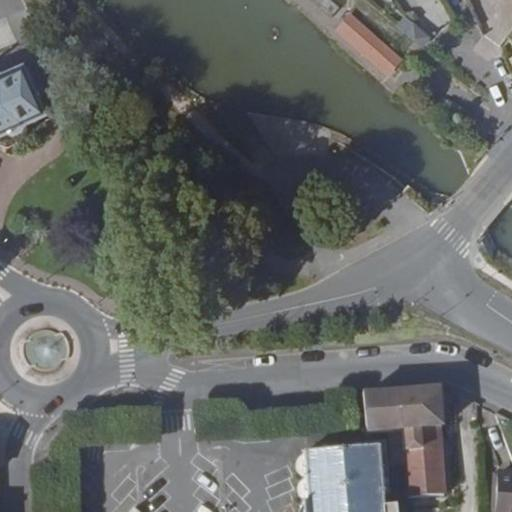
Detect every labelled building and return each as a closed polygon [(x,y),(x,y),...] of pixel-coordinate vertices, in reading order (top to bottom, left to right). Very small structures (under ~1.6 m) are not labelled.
[(331,0),(309,0),(332,19),(341,8),(331,0)] [(350,14),(337,30),(387,76),(401,60),(350,14)] [(414,23),(406,32),(422,46),(430,37),(414,23)] [(23,65),(0,75),(0,140),(9,144),(24,137),(27,128),(26,125),(46,116),(23,65)] [(54,369),(62,345),(34,335),(25,358),(54,369)] [(440,392),(362,394),(366,435),(389,433),(403,432),(405,466),(408,499),(445,496),(440,428),(443,428),(440,392)] [(389,433),(392,466),(405,466),(403,432),(389,433)] [(385,508),(380,449),(332,452),(331,434),(307,435),(308,453),(303,454),(304,455),(305,477),(305,479),(307,502),(307,504),(302,505),(302,511),(396,511),(396,508),(385,508)] [(305,477),(304,455),(302,456),(300,457),(298,460),(297,461),(297,463),(296,465),(296,467),(296,470),(297,471),(298,473),(299,475),(302,476),(303,477),(305,477)] [(511,511),(511,473),(497,473),(495,511),(511,511)] [(307,502),(305,479),(304,480),(302,482),(301,483),(299,485),(298,487),(298,489),(298,491),(298,493),(299,495),(300,497),(302,499),(303,500),(305,501),(307,502)]
